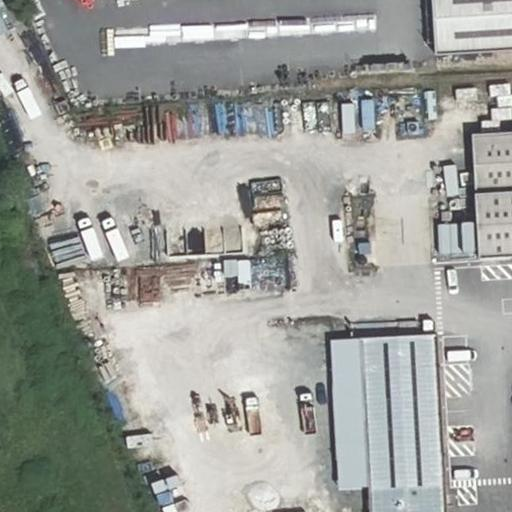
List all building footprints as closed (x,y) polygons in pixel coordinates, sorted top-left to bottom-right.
[(511,0),(433,0),(437,56),(511,51),(511,0)] [(200,21),(201,40),(236,38),(236,39),(294,35),(293,15),(200,21)] [(169,43),(195,44),(196,25),(170,24),(169,43)] [(360,99),(359,130),(373,131),(374,99),(360,99)] [(511,133),(473,136),(481,261),(511,258),(511,133)] [(447,190),(426,191),(427,207),(448,206),(447,190)] [(237,288),(254,286),(251,257),(234,258),(237,288)] [(447,511),(438,335),(363,339),(371,489),(371,511),(447,511)] [(341,491),(371,489),(363,339),(333,340),(341,491)] [(196,364),(170,369),(176,401),(202,396),(196,364)] [(221,442),(220,467),(253,468),(253,443),(221,442)]
